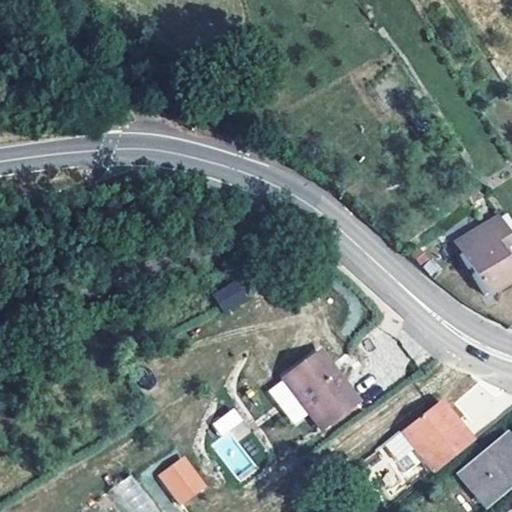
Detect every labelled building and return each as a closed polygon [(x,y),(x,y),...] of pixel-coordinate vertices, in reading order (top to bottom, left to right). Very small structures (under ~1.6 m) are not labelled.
[(234,217),(225,219),(227,230),(236,227),(234,217)] [(504,255),(511,250),(511,240),(499,217),(468,235),(474,245),(458,254),(484,297),(511,279),(511,269),(508,262),(504,255)] [(474,245),(468,235),(452,245),(458,254),(474,245)] [(210,296),(215,294),(234,288),(228,274),(214,278),(212,274),(201,279),(210,296)] [(234,288),(215,294),(219,306),(238,300),(234,288)] [(355,404),(317,353),(285,378),(295,391),(291,394),(319,431),(355,404)] [(281,381),(291,394),(295,391),(285,378),(281,381)] [(430,409),(464,448),(468,445),(435,405),(430,409)] [(430,409),(396,436),(410,451),(430,476),(464,448),(430,409)] [(241,422),(232,410),(212,426),(221,437),(241,422)] [(456,475),(483,508),(511,483),(511,444),(504,434),(456,475)] [(394,463),(410,451),(396,436),(381,447),(394,463)] [(185,482),(189,479),(179,464),(175,467),(185,482)] [(198,491),(189,479),(185,482),(175,467),(158,479),(176,506),(198,491)] [(157,511),(136,472),(112,485),(126,511),(157,511)]
